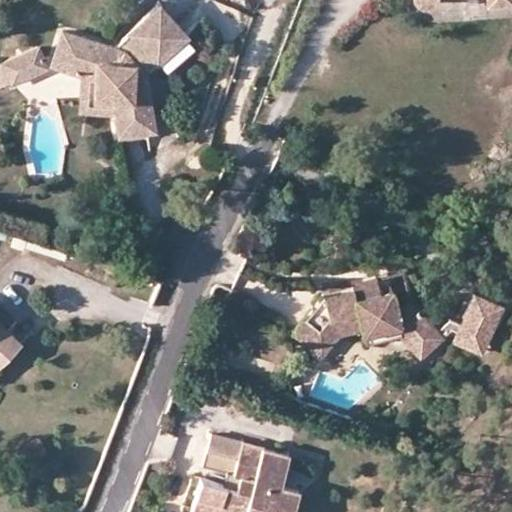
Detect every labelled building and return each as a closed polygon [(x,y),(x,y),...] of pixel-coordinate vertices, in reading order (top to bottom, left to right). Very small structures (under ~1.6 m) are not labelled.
[(51,66),(85,77),(95,80),(93,99),(113,101),(116,115),(120,137),(155,131),(145,75),(134,64),(146,53),(157,64),(186,37),(159,7),(113,50),(63,32),(51,66)] [(38,48),(0,63),(0,88),(46,68),(38,48)] [(145,75),(157,64),(146,53),(134,64),(145,75)] [(81,113),(116,115),(113,101),(93,99),(95,80),(85,77),(81,113)] [(0,234),(11,238),(10,240),(64,258),(72,231),(0,208),(0,234)] [(341,329),(357,327),(364,326),(365,331),(404,321),(403,334),(422,353),(441,333),(411,302),(392,305),(384,273),(348,281),(348,287),(321,292),(291,327),(320,353),(341,329)] [(502,308),(472,294),(452,335),(485,349),(502,308)] [(366,342),(403,334),(404,321),(365,331),(366,342)] [(0,368),(22,345),(0,324),(0,368)] [(223,481),(201,475),(190,511),(221,511),(222,511),(224,511),(244,511),(249,498),(270,504),(273,495),(291,500),(296,480),(279,475),(285,451),(212,431),(203,463),(227,470),(234,472),(240,473),(237,485),(223,481)] [(237,485),(240,473),(234,472),(227,470),(223,481),(237,485)] [(244,511),(224,511),(222,511),(221,511),(268,511),(270,504),(249,498),(244,511)]
